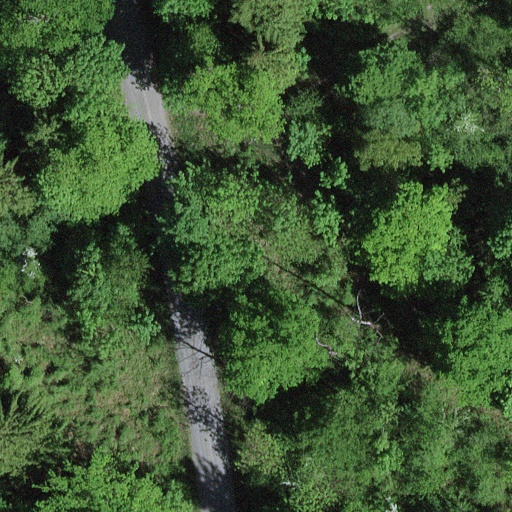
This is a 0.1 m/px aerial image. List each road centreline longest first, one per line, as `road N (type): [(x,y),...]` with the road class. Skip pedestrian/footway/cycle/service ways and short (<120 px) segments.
road 1 (track): [(121,0),(159,155),(212,511)]
road 2 (track): [(159,155),(267,129),(336,74),(470,0)]
